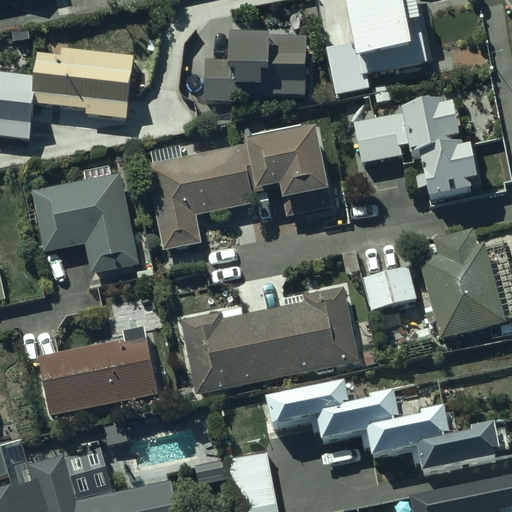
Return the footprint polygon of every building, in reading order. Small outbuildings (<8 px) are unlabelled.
[(401,0),(344,0),(354,46),(327,51),(336,97),(370,90),(368,78),(428,66),(419,24),(421,24),(416,1),(403,4),(401,0)] [(306,38),(229,38),(229,62),(205,62),(204,104),(233,104),(233,97),(306,98),(306,38)] [(34,77),(33,106),(86,112),(86,118),(127,122),(132,71),(137,72),(138,59),(61,51),(60,58),(36,56),(34,77)] [(33,106),(34,77),(0,73),(0,138),(29,142),(33,106)] [(402,117),(354,125),(361,167),(422,156),(430,202),(471,194),(469,184),(477,183),(471,149),(462,150),(461,145),(452,147),(451,143),(460,141),(453,107),(444,108),(443,103),(401,110),(402,117)] [(317,131),(146,167),(164,250),(202,242),(197,218),(258,205),(256,195),(280,190),(287,219),(333,209),(317,131)] [(121,177),(32,194),(44,255),(86,247),(91,276),(138,267),(121,177)] [(438,259),(419,263),(431,309),(424,311),(428,325),(435,324),(440,343),(506,325),(485,247),(478,249),(474,233),(434,242),(438,259)] [(409,269),(363,282),(372,314),(417,302),(409,269)] [(301,298),(303,306),(242,317),(241,310),(181,322),(195,397),(358,366),(344,290),(301,298)] [(123,341),(38,359),(50,420),(158,397),(144,327),(121,331),(123,341)] [(266,401),(272,429),(312,421),(314,434),(320,433),(322,444),(361,436),(364,452),(370,451),(372,461),(412,452),(415,467),(421,466),(423,476),(500,460),(492,426),(472,430),(473,436),(451,440),(445,410),(422,414),(423,419),(400,424),(394,394),(370,399),(371,405),(349,410),(344,385),(266,401)] [(133,445),(137,470),(196,458),(191,433),(133,445)] [(278,511),(267,454),(227,462),(237,511),(278,511)] [(8,488),(0,490),(0,511),(78,511),(63,458),(28,469),(33,485),(9,492),(8,488)] [(511,511),(511,479),(410,499),(412,511),(511,511)] [(178,511),(172,483),(80,502),(82,511),(178,511)]
